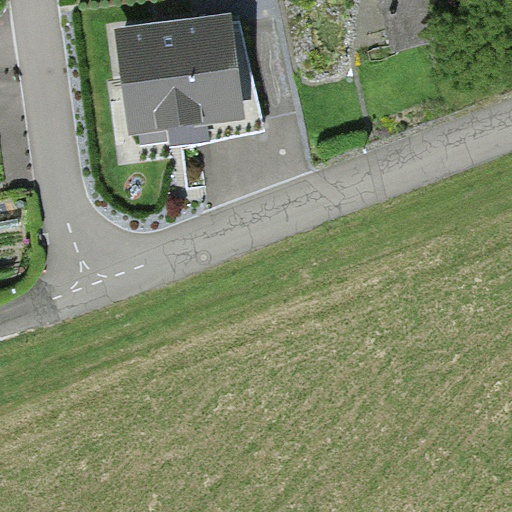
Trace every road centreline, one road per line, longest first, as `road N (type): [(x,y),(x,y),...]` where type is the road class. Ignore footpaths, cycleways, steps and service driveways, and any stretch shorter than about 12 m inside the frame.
road 1 (residential): [(91,284),(511,125)]
road 2 (residential): [(38,0),(71,224),(91,284)]
